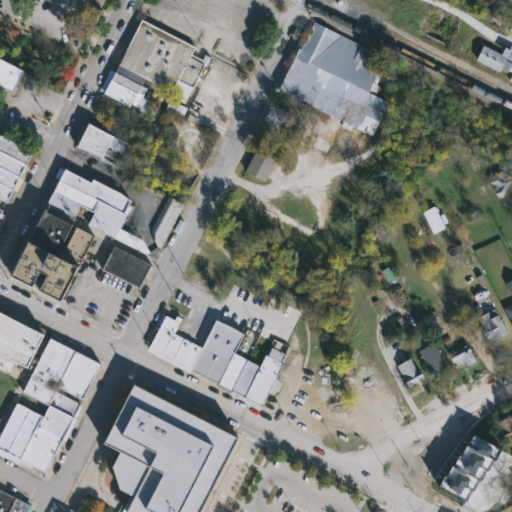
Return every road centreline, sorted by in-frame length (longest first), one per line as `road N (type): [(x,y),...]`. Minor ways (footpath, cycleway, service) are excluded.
road 1 (primary): [(0,296),(425,511)]
road 2 (residential): [(302,0),(120,356)]
road 3 (residential): [(0,256),(130,0)]
road 4 (residential): [(511,382),(469,405),(434,440),(404,501)]
road 5 (residential): [(120,356),(49,494)]
